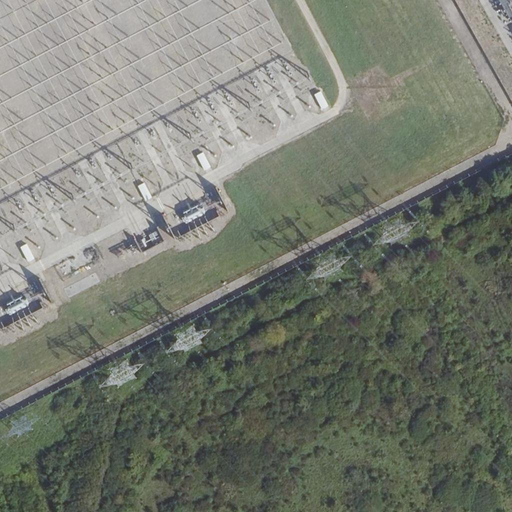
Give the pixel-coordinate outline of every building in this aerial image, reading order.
[(511,0),(499,0),(511,21),(511,0)] [(322,90),(315,94),(323,108),(330,105),(322,90)] [(206,151),(199,154),(207,169),(214,165),(206,151)] [(148,181),(140,185),(148,200),(155,196),(148,181)] [(159,230),(140,237),(144,249),(163,242),(159,230)] [(30,243),(24,246),(31,261),(38,257),(30,243)] [(95,273),(64,288),(68,297),(99,282),(95,273)] [(0,306),(0,307),(2,323),(25,320),(24,309),(25,309),(24,303),(0,306)]
